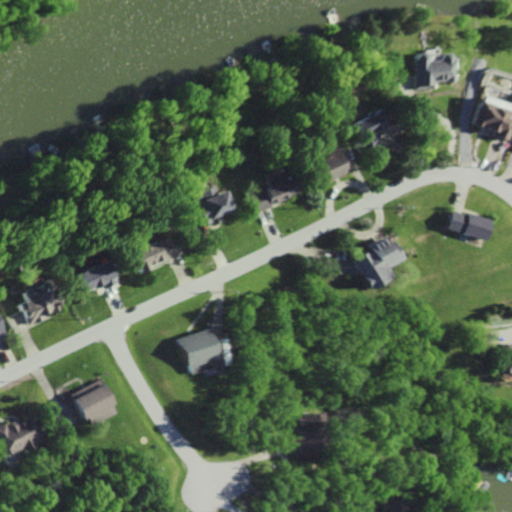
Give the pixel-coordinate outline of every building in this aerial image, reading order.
[(410,91),(432,88),(431,84),(452,81),(448,52),(434,54),(435,60),(421,62),(420,52),(405,54),(410,91)] [(507,122),(499,120),(504,105),(473,96),(464,127),(503,138),(507,122)] [(367,133),(382,128),(376,110),(346,120),(356,150),(372,145),(367,133)] [(308,183),(318,179),(319,182),(340,174),(331,148),(299,160),(308,183)] [(248,212),(281,201),(273,177),(259,181),(261,188),(243,194),(248,212)] [(189,226),(223,213),(214,190),(207,193),(205,188),(184,196),(188,207),(182,209),(189,226)] [(435,228),(476,242),(482,222),(442,209),(435,228)] [(123,254),(132,274),(174,254),(165,234),(123,254)] [(391,262),(384,240),(376,243),(374,238),(355,244),(357,252),(340,257),(350,288),(377,280),(373,267),(391,262)] [(96,283),(99,289),(110,283),(98,260),(68,276),(77,293),(96,283)] [(21,326),(38,320),(36,314),(44,310),(34,284),(13,292),(16,301),(11,303),(15,315),(7,318),(12,330),(21,326)] [(169,338),(178,374),(206,367),(197,331),(169,338)] [(511,348),(493,347),(490,373),(511,375),(511,348)] [(60,397),(71,421),(79,417),(83,426),(108,414),(94,381),(60,397)] [(0,456),(33,440),(21,414),(0,424),(0,456)] [(309,450),(300,415),(285,418),(289,436),(281,438),(285,456),(309,450)] [(409,511),(409,508),(397,508),(397,499),(372,499),(371,511),(409,511)]
